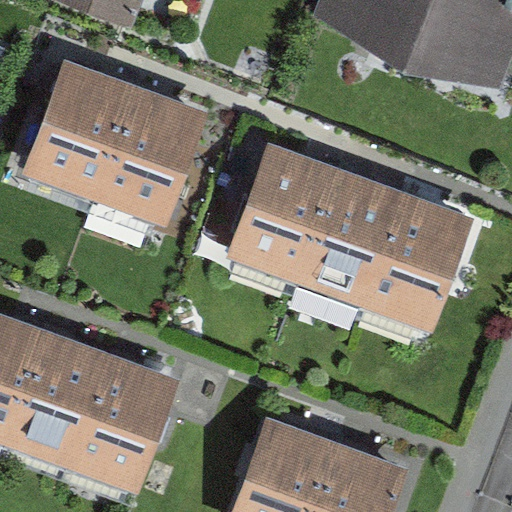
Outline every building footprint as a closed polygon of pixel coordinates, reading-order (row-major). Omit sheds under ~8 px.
[(154,0),(69,0),(143,29),(154,0)] [(511,0),(319,0),(316,8),(410,61),(509,86),(511,79),(511,0)] [(220,116),(75,65),(36,174),(181,225),(220,116)] [(488,224),(276,148),(236,258),(449,334),(488,224)] [(197,385),(0,315),(0,441),(157,497),(197,385)] [(408,511),(422,473),(273,420),(239,511),(408,511)]
